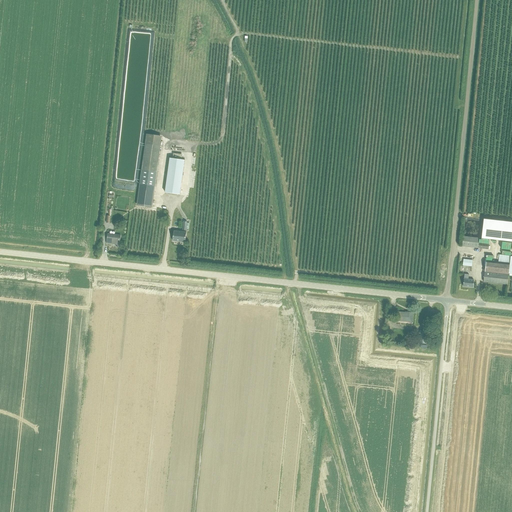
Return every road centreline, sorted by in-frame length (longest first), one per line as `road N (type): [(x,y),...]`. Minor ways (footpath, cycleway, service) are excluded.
road 1 (tertiary): [(448,301),(0,251)]
road 2 (track): [(191,143),(215,144),(223,136),(236,35),(460,57)]
road 3 (unclassified): [(448,301),(476,0)]
road 4 (unclassified): [(426,511),(448,301)]
